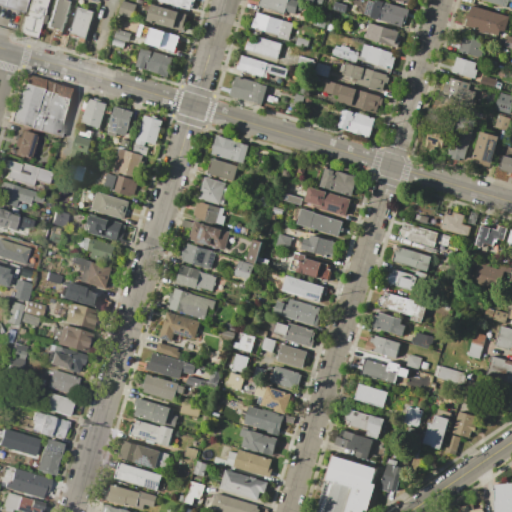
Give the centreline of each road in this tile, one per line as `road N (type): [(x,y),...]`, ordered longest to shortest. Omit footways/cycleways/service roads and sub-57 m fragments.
road 1 (residential): [(441,0),(285,511)]
road 2 (tertiary): [(0,47),(511,202)]
road 3 (residential): [(225,0),(71,511)]
road 4 (tertiary): [(406,511),(511,440)]
